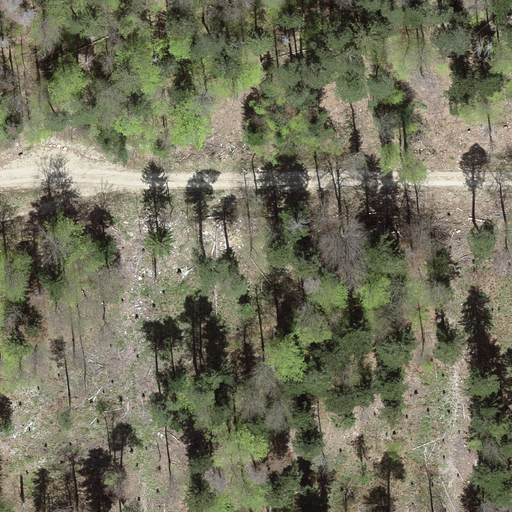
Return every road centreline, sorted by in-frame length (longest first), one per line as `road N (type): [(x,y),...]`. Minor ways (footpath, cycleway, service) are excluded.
road 1 (track): [(511,184),(0,188)]
road 2 (track): [(72,192),(162,161),(511,109)]
